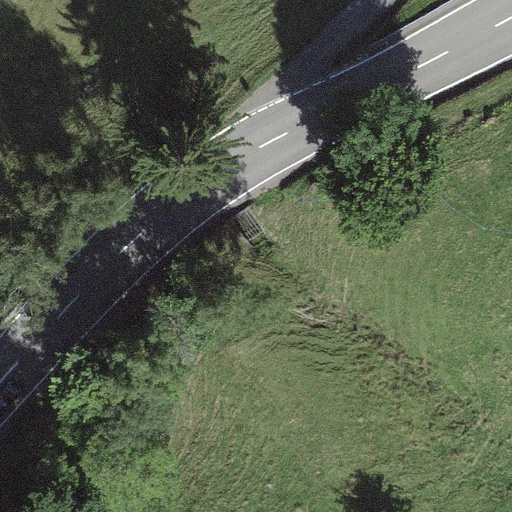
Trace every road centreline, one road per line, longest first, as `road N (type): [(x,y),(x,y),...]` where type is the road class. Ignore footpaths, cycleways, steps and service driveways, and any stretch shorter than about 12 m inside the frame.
road 1 (tertiary): [(511,18),(253,151),(93,286),(0,382)]
road 2 (track): [(253,151),(269,89),(383,0)]
